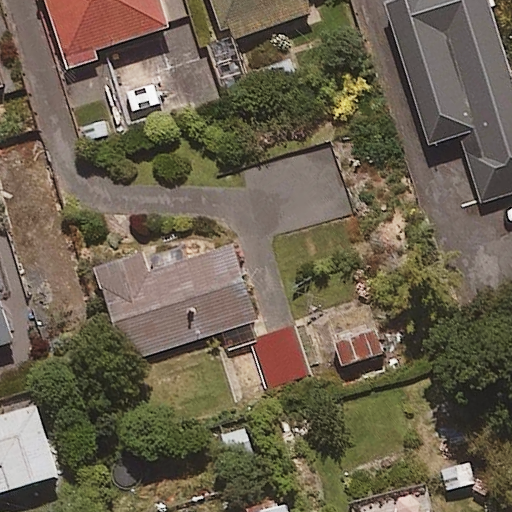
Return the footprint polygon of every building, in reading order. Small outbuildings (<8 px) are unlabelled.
[(161,60),(154,38),(174,31),(164,0),(47,0),(70,72),(99,63),(97,56),(111,51),(118,74),(161,60)] [(214,0),(229,44),(312,16),(306,0),(214,0)] [(511,196),(511,73),(490,0),(410,0),(391,6),(433,148),(466,138),(485,204),(511,196)] [(264,338),(238,253),(153,279),(147,260),(103,274),(130,363),(222,334),(227,349),(264,338)] [(0,349),(17,345),(0,291),(0,349)] [(385,355),(379,332),(337,344),(344,367),(385,355)] [(209,398),(201,366),(151,378),(159,410),(209,398)] [(0,498),(62,483),(45,413),(0,423),(0,498)]
